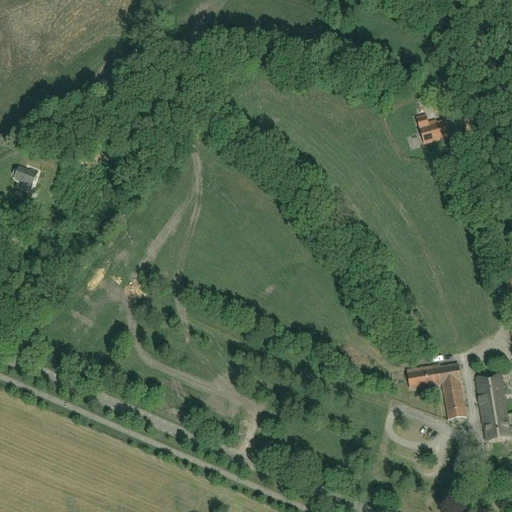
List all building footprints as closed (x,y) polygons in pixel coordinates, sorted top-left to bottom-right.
[(427,108),(429,103),(422,100),(419,105),(427,108)] [(416,123),(419,133),(423,145),(445,139),(442,126),(432,129),(431,126),(426,128),(424,121),(416,123)] [(14,181),(32,188),(38,175),(19,168),(14,181)] [(3,241),(0,245),(0,249),(7,255),(13,247),(3,241)] [(511,252),(502,255),(503,259),(504,258),(505,264),(504,264),(507,278),(508,277),(511,297),(511,252)] [(424,369),(428,387),(443,385),(449,420),(465,418),(457,366),(440,369),(440,366),(424,369)] [(428,387),(424,369),(408,372),(411,390),(428,387)] [(476,380),(483,423),(507,419),(500,376),(476,380)] [(510,438),(507,419),(483,423),(484,426),(485,426),(488,441),(510,438)]
